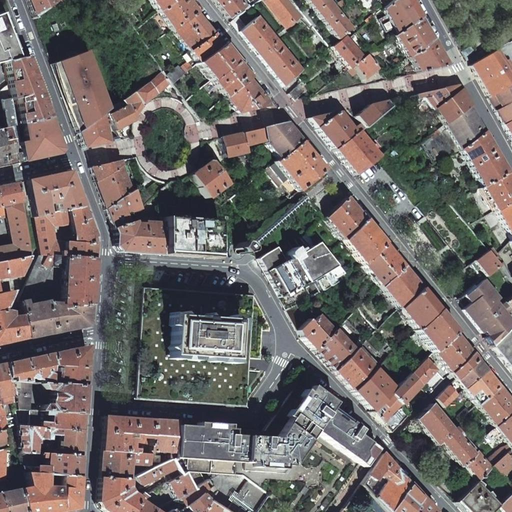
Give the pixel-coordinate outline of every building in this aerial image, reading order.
[(31,17),(57,0),(25,0),(28,8),(31,17)] [(148,0),(157,13),(174,0),(148,0)] [(174,0),(157,13),(170,32),(171,31),(195,13),(186,0),(174,0)] [(211,0),(227,20),(242,8),(235,0),(211,0)] [(260,0),(284,29),(301,14),(290,0),(260,0)] [(303,0),(335,40),(349,28),(326,0),(303,0)] [(408,0),(392,0),(381,10),(394,34),(418,17),(411,4),(408,0)] [(195,13),(171,31),(197,64),(222,45),(217,40),(195,13)] [(0,62),(4,62),(17,59),(8,35),(0,15),(0,62)] [(244,26),(237,32),(253,53),(257,58),(270,73),(281,87),(299,71),(256,17),(244,26)] [(394,34),(391,36),(405,59),(407,58),(431,40),(428,35),(418,17),(394,34)] [(237,18),(229,23),(237,32),(244,26),(237,18)] [(343,36),(330,47),(347,69),(366,55),(369,52),(367,48),(364,44),(363,45),(354,33),(350,36),(361,51),(358,54),(343,36)] [(431,40),(407,58),(416,74),(447,67),(434,45),(431,40)] [(155,43),(148,48),(151,54),(159,48),(155,43)] [(369,52),(375,48),(372,43),(367,48),(369,52)] [(197,64),(196,65),(210,82),(235,61),(232,58),(222,45),(197,64)] [(466,60),(475,55),(470,47),(461,52),(466,60)] [(375,48),(369,52),(373,57),(379,52),(375,48)] [(506,65),(503,62),(496,50),(468,66),(471,71),(486,97),(511,82),(511,75),(508,69),(511,67),(509,63),(506,65)] [(85,51),(50,64),(75,134),(104,113),(107,110),(85,51)] [(347,69),(346,69),(352,76),(354,75),(356,73),(362,80),(377,69),(366,55),(347,69)] [(17,59),(4,62),(10,96),(11,101),(15,100),(20,124),(48,118),(36,87),(25,57),(17,59)] [(511,63),(509,59),(503,62),(506,65),(509,63),(511,67),(511,66),(511,63)] [(177,66),(164,76),(170,85),(192,68),(187,61),(178,68),(177,66)] [(235,61),(210,82),(217,91),(224,98),(237,88),(248,78),(245,75),(235,61)] [(160,72),(132,92),(141,104),(164,87),(166,89),(168,91),(173,88),(170,85),(164,76),(160,72)] [(248,78),(237,88),(255,110),(268,107),(267,102),(258,90),(248,78)] [(210,82),(202,88),(210,97),(217,91),(210,82)] [(494,112),(501,126),(511,119),(511,82),(486,97),(494,112)] [(299,84),(288,93),(290,96),(294,101),(305,91),(299,84)] [(431,111),(459,90),(457,86),(415,95),(416,100),(422,99),(430,111),(431,111)] [(237,88),(224,98),(236,114),(245,112),(255,110),(237,88)] [(431,111),(442,125),(468,105),(466,102),(459,90),(431,111)] [(132,92),(107,110),(104,113),(109,122),(113,131),(133,121),(134,116),(136,113),(139,109),(142,106),(141,104),(132,92)] [(0,104),(4,129),(12,164),(19,162),(22,162),(15,125),(11,101),(10,96),(0,97),(0,104)] [(364,126),(382,112),(389,107),(387,105),(385,101),(378,103),(367,105),(352,117),(358,124),(361,129),(362,128),(364,126)] [(442,125),(457,151),(482,132),(480,127),(468,105),(442,125)] [(385,117),(392,111),(389,107),(382,112),(385,117)] [(322,138),(332,150),(354,134),(357,132),(361,129),(358,124),(351,129),(340,115),(338,112),(307,119),(322,138)] [(104,113),(75,134),(79,144),(81,149),(86,148),(107,143),(106,140),(102,124),(109,122),(104,113)] [(42,157),(57,154),(60,150),(54,133),(48,118),(20,124),(15,125),(22,162),(42,157)] [(510,141),(511,145),(511,119),(501,126),(502,128),(510,141)] [(285,124),(261,129),(263,141),(263,143),(276,160),(300,142),(292,133),(285,124)] [(364,126),(362,128),(371,139),(373,137),(364,126)] [(0,166),(12,164),(4,129),(0,130),(0,166)] [(239,134),(218,138),(223,158),(245,153),(244,149),(246,148),(246,146),(263,141),(261,129),(239,134)] [(435,130),(429,135),(432,139),(438,134),(435,130)] [(354,134),(332,150),(344,166),(352,176),(377,157),(357,132),(354,134)] [(457,151),(479,188),(505,173),(494,153),(482,132),(457,151)] [(382,153),(384,151),(375,140),(373,142),(382,153)] [(321,168),(300,142),(276,160),(273,163),(286,180),(297,192),(323,171),(321,168)] [(89,168),(88,168),(97,191),(104,209),(119,200),(131,191),(120,161),(89,168)] [(198,168),(187,176),(203,199),(225,184),(211,163),(205,167),(200,171),(198,168)] [(268,166),(282,183),(286,180),(273,163),(268,166)] [(32,218),(81,207),(75,190),(68,172),(53,175),(25,181),(32,218)] [(511,185),(505,173),(479,188),(482,193),(485,197),(482,199),(483,201),(486,200),(493,212),(494,211),(511,201),(511,185)] [(0,262),(27,257),(15,183),(0,186),(0,262)] [(154,183),(137,198),(140,207),(151,198),(161,190),(154,183)] [(131,191),(119,200),(123,213),(128,212),(139,208),(140,207),(137,198),(134,192),(133,190),(131,191)] [(247,245),(247,246),(247,247),(307,201),(305,199),(303,196),(244,242),(245,243),(246,244),(247,245)] [(352,207),(344,197),(322,219),(340,242),(363,220),(352,207)] [(140,207),(139,208),(140,211),(142,209),(146,213),(152,213),(159,208),(151,198),(140,207)] [(119,200),(104,209),(108,221),(111,229),(127,223),(123,213),(119,200)] [(511,201),(494,211),(510,241),(511,239),(511,201)] [(204,206),(193,202),(192,208),(192,210),(205,211),(204,206)] [(38,255),(91,259),(92,248),(93,237),(81,207),(32,218),(37,242),(38,255)] [(132,222),(128,212),(123,213),(127,223),(132,222)] [(216,220),(162,218),(161,224),(159,255),(161,255),(161,253),(187,254),(213,256),(213,258),(214,259),(219,218),(216,217),(216,220)] [(347,249),(349,252),(359,265),(382,243),(372,231),(363,220),(340,242),(347,249)] [(127,223),(111,229),(113,235),(112,246),(117,252),(159,255),(161,224),(139,222),(133,224),(132,222),(127,223)] [(297,235),(261,251),(254,254),(254,255),(284,311),(295,306),(298,306),(345,279),(308,232),(306,229),(297,235)] [(235,249),(234,250),(234,251),(234,252),(235,253),(236,254),(238,254),(239,254),(240,255),(241,254),(242,253),(245,252),(247,251),(248,250),(247,247),(247,246),(247,245),(246,244),(245,243),(244,242),(241,242),(240,242),(239,243),(236,247),(235,248),(235,249)] [(391,255),(382,243),(359,265),(354,270),(357,273),(362,268),(378,288),(401,267),(391,255)] [(473,262),(485,277),(489,273),(497,267),(492,258),(496,254),(491,248),(488,251),(475,261),(473,262)] [(90,281),(91,259),(38,255),(33,265),(50,267),(62,268),(60,304),(60,308),(88,305),(90,281)] [(27,257),(0,262),(0,310),(2,310),(11,291),(0,292),(0,279),(18,276),(27,257)] [(501,263),(509,277),(511,274),(511,269),(507,259),(501,263)] [(50,267),(33,265),(17,302),(14,308),(19,307),(20,316),(21,316),(26,339),(57,332),(87,326),(88,305),(60,308),(60,304),(49,303),(49,301),(45,301),(46,302),(33,304),(50,267)] [(415,285),(401,267),(378,288),(396,310),(418,289),(415,285)] [(497,299),(481,280),(480,280),(475,285),(457,300),(458,301),(463,307),(460,310),(479,333),(482,331),(486,336),(483,338),(487,343),(489,347),(506,331),(505,330),(511,324),(510,322),(505,317),(511,311),(503,303),(498,307),(494,302),(497,299)] [(135,343),(132,398),(242,406),(267,371),(270,366),(272,362),(273,355),(273,340),(273,336),(272,332),(271,329),(256,296),(187,292),(171,291),(139,289),(135,343)] [(427,299),(418,289),(396,310),(414,332),(436,311),(427,299)] [(373,293),(369,290),(360,299),(363,302),(373,293)] [(511,311),(511,295),(505,302),(503,303),(511,311)] [(295,306),(284,311),(298,334),(299,338),(310,324),(295,306)] [(2,310),(0,310),(0,344),(8,343),(26,339),(21,316),(20,316),(14,317),(13,314),(13,313),(12,313),(2,310)] [(445,322),(436,311),(414,332),(431,353),(432,353),(453,332),(445,322)] [(310,324),(299,338),(300,338),(307,346),(312,351),(333,331),(317,316),(310,324)] [(364,341),(344,320),(341,323),(359,342),(356,344),(358,347),(364,341)] [(511,374),(511,325),(505,330),(506,331),(489,347),(497,356),(511,374)] [(354,351),(334,330),(333,331),(312,351),(324,363),(333,373),(354,351)] [(453,332),(432,353),(442,365),(452,377),(454,380),(476,360),(473,357),(468,351),(453,332)] [(48,384),(82,386),(84,364),(85,346),(49,354),(48,384)] [(392,349),(388,346),(384,350),(389,355),(393,351),(392,349)] [(375,369),(356,349),(354,351),(333,373),(343,384),(351,392),(375,369)] [(27,359),(4,364),(5,378),(10,377),(11,382),(26,383),(26,378),(27,378),(30,379),(32,378),(35,380),(39,380),(39,384),(48,384),(49,354),(27,359)] [(425,359),(409,374),(418,386),(426,378),(435,370),(425,359)] [(479,364),(476,360),(454,380),(462,390),(485,371),(479,364)] [(0,364),(0,431),(5,430),(0,408),(0,404),(10,402),(8,381),(5,381),(5,378),(4,364),(0,364)] [(394,388),(375,369),(351,392),(361,403),(369,411),(388,394),(394,388)] [(487,374),(485,371),(462,390),(474,406),(497,386),(487,374)] [(388,394),(399,405),(400,406),(419,388),(418,386),(409,374),(394,388),(388,394)] [(174,425),(175,458),(176,476),(183,472),(194,487),(204,482),(199,473),(241,476),(248,480),(268,495),(313,431),(359,464),(363,467),(376,449),(355,433),(358,429),(354,427),(354,426),(330,408),(333,403),(328,399),(299,379),(262,432),(174,425)] [(11,382),(8,381),(10,402),(12,409),(24,410),(26,383),(11,382)] [(48,384),(39,384),(42,390),(48,390),(47,405),(40,405),(37,410),(37,411),(42,411),(80,414),(81,399),(82,386),(48,384)] [(454,392),(448,385),(433,400),(440,409),(454,397),(452,394),(454,392)] [(511,405),(505,397),(497,386),(474,406),(489,423),(483,425),(481,427),(479,428),(484,435),(486,433),(492,428),(511,411),(511,405)] [(389,433),(408,414),(400,406),(399,405),(388,394),(369,411),(368,412),(379,424),(379,423),(386,430),(389,433)] [(475,482),(489,470),(475,453),(476,451),(471,445),(467,441),(462,434),(461,435),(453,426),(450,430),(428,404),(412,420),(434,445),(438,442),(459,467),(462,464),(470,473),(468,474),(475,482)] [(24,410),(12,409),(16,426),(36,428),(36,425),(34,425),(35,411),(24,410)] [(80,414),(42,411),(41,422),(39,422),(39,428),(79,430),(80,421),(80,414)] [(511,411),(492,428),(497,434),(507,445),(501,448),(498,450),(485,461),(491,468),(511,451),(511,449),(511,411)] [(149,420),(100,417),(99,435),(98,450),(147,454),(149,420)] [(175,458),(174,425),(174,422),(161,421),(149,420),(147,454),(146,467),(145,472),(175,458)] [(36,428),(16,426),(19,453),(33,454),(34,443),(36,443),(36,439),(48,439),(48,435),(59,436),(58,450),(51,450),(51,455),(78,456),(79,442),(79,430),(39,428),(36,428)] [(486,433),(484,435),(482,437),(487,443),(497,434),(492,428),(486,433)] [(0,450),(7,448),(8,448),(6,439),(9,439),(8,436),(6,437),(5,430),(0,431),(0,450)] [(324,511),(359,464),(313,431),(268,495),(248,480),(236,496),(224,511),(324,511)] [(477,440),(473,436),(467,441),(471,445),(477,440)] [(0,450),(0,511),(22,511),(17,490),(11,491),(8,478),(2,477),(3,452),(8,452),(7,448),(0,450)] [(147,454),(98,450),(97,466),(96,478),(125,481),(127,465),(146,467),(147,454)] [(76,477),(77,465),(78,456),(51,455),(33,454),(19,453),(23,473),(76,477)] [(381,454),(359,484),(360,485),(384,511),(387,511),(407,482),(395,469),(381,454)] [(175,458),(145,472),(132,478),(136,487),(137,487),(151,479),(161,474),(164,479),(156,483),(158,487),(164,483),(176,476),(175,458)] [(194,487),(183,472),(176,476),(164,483),(173,499),(178,496),(194,487)] [(27,488),(17,490),(22,511),(58,511),(74,509),(75,492),(76,477),(23,473),(27,488)] [(136,487),(132,478),(127,481),(125,481),(96,478),(95,491),(94,502),(97,509),(102,511),(128,511),(138,500),(135,498),(128,493),(126,490),(136,487)] [(151,479),(137,487),(140,492),(154,484),(151,479)] [(475,482),(453,503),(456,506),(461,511),(491,511),(497,507),(510,496),(511,494),(506,487),(500,479),(496,482),(504,491),(495,503),(475,482)] [(194,487),(178,496),(185,507),(211,487),(207,480),(204,482),(194,487)] [(433,511),(434,511),(419,495),(419,494),(408,482),(407,482),(387,511),(433,511)] [(384,511),(360,485),(358,487),(357,489),(356,491),(375,511),(384,511)] [(178,511),(199,511),(208,501),(214,491),(211,487),(185,507),(178,511)] [(511,511),(511,498),(510,496),(497,507),(501,511),(511,511)] [(345,511),(348,511),(354,504),(350,499),(343,509),(345,511)] [(152,511),(154,511),(138,500),(128,511),(152,511)] [(208,501),(199,511),(216,511),(219,508),(208,501)]
